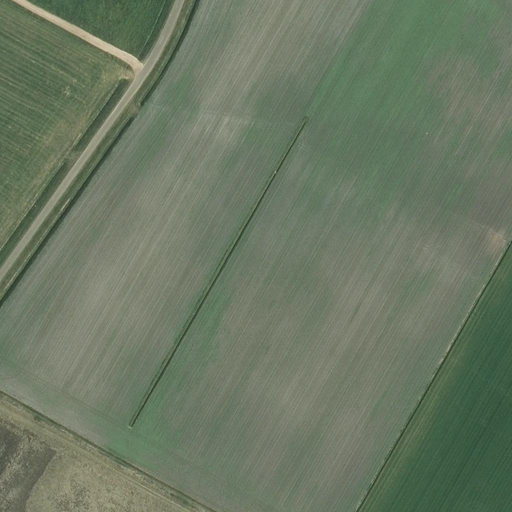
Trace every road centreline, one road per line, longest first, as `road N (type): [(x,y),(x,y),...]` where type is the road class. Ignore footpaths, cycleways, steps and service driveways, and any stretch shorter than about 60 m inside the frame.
road 1 (unclassified): [(0,276),(147,69),(180,0)]
road 2 (track): [(185,511),(0,406)]
road 3 (track): [(147,69),(16,0)]
